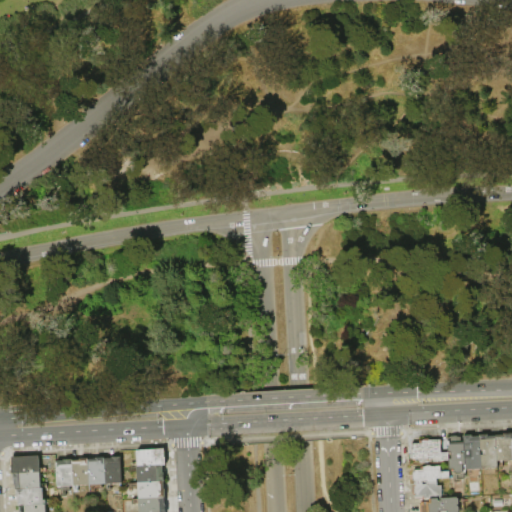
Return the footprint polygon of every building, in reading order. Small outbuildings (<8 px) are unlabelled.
[(496,435),(496,434),(504,434),(504,432),(511,432),(511,460),(497,461),(496,435)] [(463,435),(472,434),(472,436),(480,436),(480,450),(481,454),(481,469),(464,470),(464,464),(464,453),(464,452),(463,441),(463,435)] [(481,469),(481,454),(485,454),(485,449),(480,450),(480,436),(480,434),(488,434),(488,435),(496,435),(497,461),(497,468),(481,469)] [(447,437),(449,437),(451,435),(457,435),(459,436),(461,436),(461,441),(463,441),(464,452),(462,452),(462,453),(464,453),(464,464),(463,464),(463,472),(460,474),(456,474),(454,473),(454,469),(448,470),(448,460),(448,458),(450,458),(450,452),(447,452),(447,437)] [(448,458),(448,460),(441,460),(441,457),(428,458),(426,460),(423,460),(421,458),(412,458),(412,456),(411,453),(411,447),(412,446),(412,440),(419,440),(419,439),(423,439),(424,438),(428,437),(430,440),(442,439),(442,443),(441,444),(441,452),(447,452),(448,458)] [(162,465),(137,466),(136,450),(164,449),(164,465),(162,465)] [(11,474),(10,457),(15,456),(15,457),(38,456),(39,473),(13,474),(11,474)] [(88,458),(104,457),(104,459),(105,484),(89,485),(88,458)] [(105,484),(104,459),(105,459),(105,458),(111,458),(111,457),(120,457),(122,483),(105,484)] [(89,485),(73,486),(72,459),(88,458),(89,485)] [(72,459),(73,486),(57,487),(56,461),(62,461),(62,460),(72,459)] [(137,483),(136,466),(137,466),(162,465),(162,473),(163,473),(163,481),(137,483)] [(413,466),(440,465),(440,471),(449,470),(449,478),(437,478),(437,481),(426,481),(422,481),(422,482),(414,482),(414,481),(412,479),(412,472),(413,471),(413,466)] [(39,473),(40,488),(18,489),(14,489),(14,482),(13,482),(13,474),(39,473)] [(138,499),(137,483),(163,481),(164,497),(163,497),(138,499)] [(437,481),(437,485),(441,485),(442,498),(440,499),(438,499),(420,499),(415,499),(414,497),(414,494),(413,493),(412,486),(413,485),(413,482),(414,482),(422,482),(422,484),(426,483),(426,481),(437,481)] [(40,488),(42,488),(43,504),(17,505),(17,498),(15,498),(15,490),(18,490),(18,489),(40,488)] [(138,511),(138,499),(163,497),(163,499),(164,499),(164,505),(165,505),(165,511),(138,511)] [(442,498),(458,498),(458,503),(457,504),(457,505),(459,506),(459,511),(458,511),(446,511),(439,511),(419,511),(419,504),(421,503),(420,502),(420,499),(438,499),(438,500),(440,500),(440,499),(442,498)]
